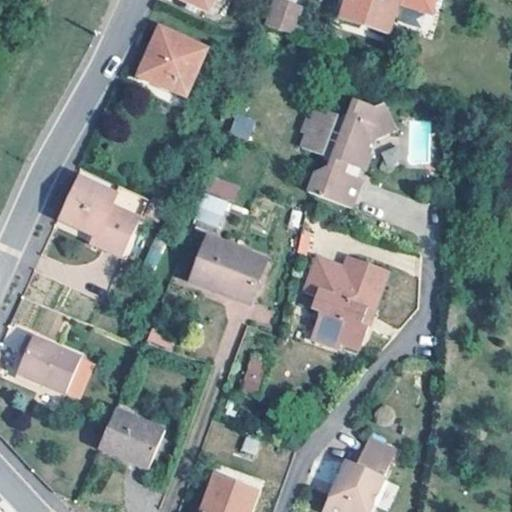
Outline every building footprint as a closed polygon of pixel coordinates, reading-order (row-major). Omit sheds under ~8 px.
[(214,0),(170,0),(169,2),(193,13),(196,7),(209,13),(214,0)] [(351,0),(345,23),(388,33),(398,4),(432,14),(436,0),(351,0)] [(273,5),(267,32),(289,37),(294,38),(300,12),(273,5)] [(198,47),(153,28),(143,49),(148,51),(138,74),(179,93),(198,47)] [(148,51),(143,49),(133,72),(138,74),(148,51)] [(233,114),(230,135),(250,138),(254,118),(233,114)] [(388,149),(375,122),(366,127),(346,119),(332,152),(324,148),(329,134),(309,126),(303,140),(297,138),(293,149),(298,152),(293,165),(314,174),(319,161),(328,164),(320,186),(305,192),(297,210),(341,227),(352,199),(333,191),(337,183),(349,188),(359,162),(388,149)] [(114,194),(80,179),(61,221),(70,226),(66,237),(87,247),(93,236),(98,237),(97,244),(124,255),(140,219),(109,206),(114,194)] [(246,191),(218,181),(213,194),(242,205),(246,191)] [(152,197),(149,201),(165,208),(167,203),(152,197)] [(165,208),(149,201),(145,211),(161,219),(165,208)] [(189,280),(227,298),(230,291),(250,299),(267,258),(209,235),(189,280)] [(388,273),(346,256),(341,268),(317,259),(304,294),(315,299),(311,310),(323,315),(315,335),(326,339),(325,342),(338,347),(340,343),(357,351),(367,328),(360,327),(365,311),(372,314),(388,273)] [(250,299),(230,291),(227,298),(247,306),(250,299)] [(372,314),(365,311),(360,327),(367,328),(372,314)] [(326,339),(315,335),(312,341),(336,350),(338,347),(325,342),(326,339)] [(81,360),(34,340),(20,373),(47,385),(67,393),(81,360)] [(270,361),(251,356),(241,392),(258,399),(270,361)] [(17,382),(43,393),(47,385),(20,373),(17,382)] [(100,448),(149,469),(166,430),(117,409),(100,448)] [(259,445),(245,439),(240,454),(254,458),(259,445)] [(322,511),(366,511),(394,455),(368,441),(354,467),(346,463),(322,511)] [(249,511),(257,492),(214,477),(202,511),(249,511)]
